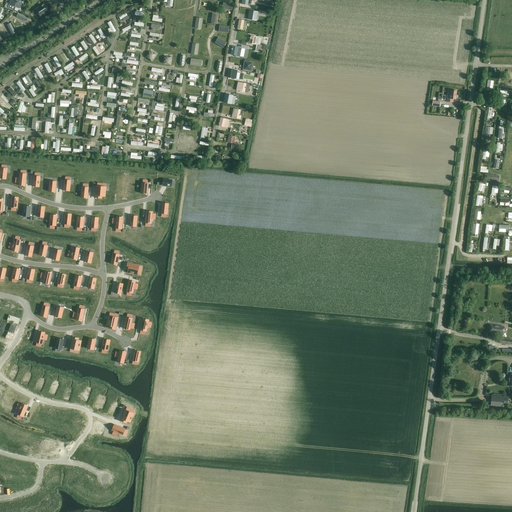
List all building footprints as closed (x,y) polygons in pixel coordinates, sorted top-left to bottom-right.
[(11,0),(10,5),(13,6),(14,6),(20,8),(23,0),(11,0)] [(40,8),(40,7),(36,10),(41,17),(49,11),(45,4),(41,6),(41,7),(42,7),(41,8),(40,8)] [(258,12),(249,10),(248,19),(257,21),(258,12)] [(11,23),(16,33),(21,30),(16,21),(11,23)] [(105,26),(102,28),(108,37),(111,35),(105,26)] [(96,31),(93,33),(99,42),(102,40),(96,31)] [(250,38),(249,44),(257,45),(256,48),(261,49),(261,46),(260,45),(262,38),(259,37),(251,35),(251,38),(250,38)] [(136,36),(135,42),(143,44),(144,41),(140,40),(141,37),(136,36)] [(90,48),(94,46),(89,38),(85,40),(90,48)] [(103,42),(97,46),(102,52),(107,49),(103,42)] [(76,46),(78,51),(75,52),(76,56),(79,55),(80,56),(84,55),(80,44),(76,46)] [(232,50),(231,55),(236,56),(240,56),(242,48),(238,48),(233,47),(232,49),(232,50)] [(61,54),(58,56),(63,66),(66,64),(61,54)] [(253,63),(245,61),(243,69),(251,71),(253,63)] [(41,72),(45,76),(48,73),(41,66),(39,68),(42,71),(41,72)] [(228,74),(228,78),(236,79),(239,80),(241,74),(237,73),(237,71),(229,69),(228,74)] [(87,83),(91,81),(86,73),(83,75),(87,83)] [(24,79),(21,80),(27,90),(30,88),(24,79)] [(245,92),(246,87),(246,84),(238,82),(236,90),(245,92)] [(456,100),(457,91),(449,90),(448,96),(447,99),(447,102),(453,103),(454,100),(456,100)] [(225,94),(224,99),(223,99),(224,99),(223,102),(232,104),(233,96),(225,94)] [(0,106),(6,113),(9,110),(1,101),(0,102),(0,106)] [(234,109),(233,118),(239,119),(240,119),(241,117),(239,117),(241,110),(234,109)] [(221,118),(219,126),(224,127),(228,128),(229,120),(226,119),(221,118)] [(229,135),(228,142),(232,143),(231,147),(239,148),(239,145),(238,145),(239,141),(234,140),(235,136),(229,135)] [(16,178),(16,183),(19,183),(18,185),(25,186),(26,174),(25,174),(21,173),(20,173),(19,178),(16,178)] [(96,186),(95,198),(102,198),(102,196),(105,197),(106,187),(105,187),(97,186),(96,186)] [(146,211),(145,223),(146,223),(150,223),(151,224),(152,219),(155,219),(155,214),(152,214),(153,212),(146,211)] [(113,218),(113,223),(116,224),(115,228),(116,228),(121,229),(122,229),(123,217),(116,217),(116,219),(113,218)] [(14,239),(12,251),(18,252),(20,240),(19,240),(15,239),(14,239)] [(27,245),(25,255),(32,257),(34,246),(33,246),(28,245),(27,245)] [(41,245),(39,255),(45,256),(48,246),(47,246),(42,245),(41,245)] [(69,251),(68,256),(71,256),(71,258),(77,260),(80,248),(73,247),(72,252),(69,251)] [(55,249),(53,259),(59,261),(61,250),(55,249)] [(87,251),(85,262),(91,263),(93,253),(87,251)] [(113,253),(111,264),(117,265),(119,255),(118,254),(114,254),(113,253)] [(128,263),(126,269),(128,269),(128,273),(137,275),(137,274),(139,266),(139,265),(128,263)] [(14,268),(12,278),(13,279),(17,279),(18,280),(20,269),(14,268)] [(28,268),(26,279),(27,279),(32,280),(33,280),(35,270),(28,268)] [(42,273),(41,278),(44,278),(43,283),(49,284),(52,273),(45,272),(45,274),(42,273)] [(59,273),(57,284),(58,284),(63,285),(64,285),(66,275),(59,273)] [(76,275),(74,286),(75,286),(79,287),(80,287),(82,277),(76,275)] [(90,277),(88,288),(94,289),(96,279),(90,277)] [(129,280),(126,292),(127,292),(132,293),(133,293),(134,289),(137,289),(138,284),(135,284),(135,282),(129,280)] [(117,283),(114,293),(121,294),(123,284),(117,283)] [(43,306),(40,316),(47,317),(49,307),(48,307),(44,306),(43,306)] [(57,306),(55,317),(61,318),(63,308),(57,306)] [(74,312),(73,317),(76,318),(76,320),(82,321),(84,309),(83,309),(79,308),(78,308),(77,313),(74,312)] [(108,316),(106,325),(109,326),(109,328),(115,329),(118,318),(117,318),(109,316),(108,316)] [(126,317),(123,328),(130,330),(130,328),(133,329),(134,324),(131,323),(132,318),(131,318),(127,317),(126,317)] [(142,319),(140,330),(141,330),(145,331),(146,331),(147,327),(150,327),(152,323),(148,322),(149,320),(142,319)] [(503,334),(504,327),(490,325),(489,332),(503,334)] [(39,331),(36,343),(37,343),(41,344),(42,344),(43,339),(46,340),(47,335),(44,334),(45,333),(39,331)] [(72,337),(70,348),(71,349),(78,350),(79,350),(81,341),(78,340),(79,338),(72,337)] [(57,338),(55,348),(56,348),(60,349),(61,350),(64,339),(57,338)] [(89,338),(87,349),(93,350),(96,340),(89,338)] [(104,339),(102,349),(103,349),(107,350),(108,350),(110,340),(104,339)] [(134,350),(132,361),(133,361),(137,362),(138,362),(141,352),(134,350)] [(116,352),(115,357),(118,357),(117,362),(123,363),(126,352),(120,351),(119,352),(116,352)] [(9,368),(7,373),(10,374),(9,376),(15,378),(20,367),(14,365),(12,369),(9,368)] [(27,373),(23,383),(29,386),(33,376),(27,373)] [(39,378),(35,388),(41,391),(45,381),(39,378)] [(54,382),(50,392),(56,394),(61,384),(54,382)] [(68,387),(64,397),(70,399),(75,389),(68,387)] [(80,390),(78,395),(81,396),(80,398),(86,400),(91,389),(85,387),(83,391),(80,390)] [(6,390),(2,400),(8,402),(12,392),(6,390)] [(98,395),(93,406),(100,409),(100,407),(103,408),(107,399),(98,395)] [(507,403),(508,397),(492,396),(491,405),(501,406),(501,403),(507,403)] [(19,402),(17,407),(20,408),(18,412),(24,415),(29,404),(23,401),(22,403),(19,402)] [(114,403),(110,413),(116,416),(120,406),(114,403)] [(37,406),(33,416),(39,419),(44,408),(37,406)] [(126,408),(122,419),(128,422),(129,420),(131,421),(135,412),(126,408)] [(51,410),(49,415),(52,416),(50,421),(56,423),(61,412),(55,410),(54,412),(51,410)] [(73,414),(68,425),(77,429),(81,420),(78,419),(79,417),(73,414)] [(103,422),(99,432),(105,434),(109,424),(103,422)] [(118,424),(115,431),(117,431),(116,434),(120,436),(122,433),(126,435),(129,429),(118,424)]
